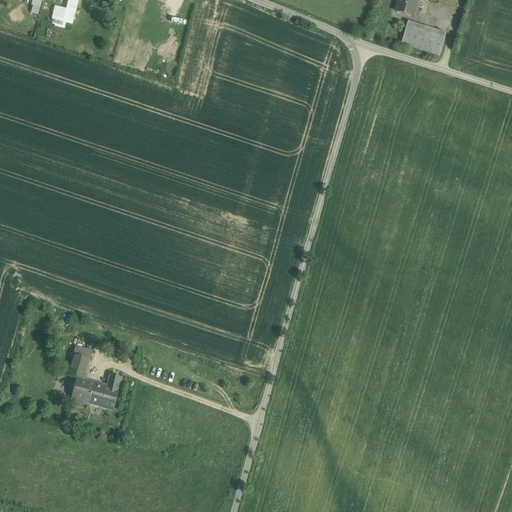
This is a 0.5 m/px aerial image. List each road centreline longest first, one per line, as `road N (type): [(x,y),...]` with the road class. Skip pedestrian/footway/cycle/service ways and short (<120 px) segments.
road 1 (unclassified): [(233,511),(363,46)]
road 2 (unclassified): [(363,46),(511,93)]
